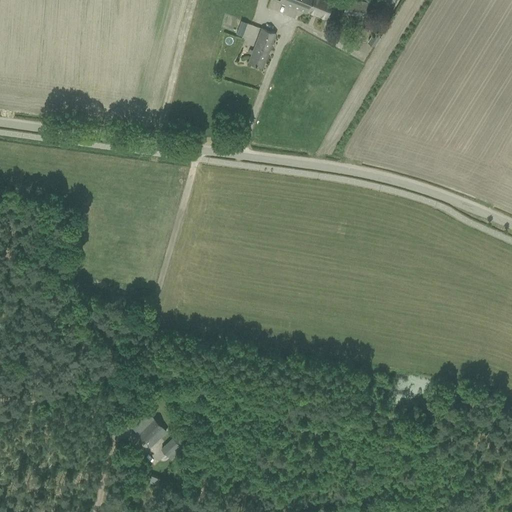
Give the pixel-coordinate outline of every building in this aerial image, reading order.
[(279,0),(306,10),(306,8),(309,0),(279,0)] [(331,0),(309,0),(306,8),(306,10),(307,11),(308,9),(326,16),(329,7),(331,0)] [(344,13),(369,16),(370,4),(346,0),(344,13)] [(380,9),(377,14),(384,18),(387,13),(380,9)] [(239,20),(234,33),(241,35),(246,22),(239,20)] [(242,36),(246,37),(247,34),(254,36),(257,27),(246,23),(242,36)] [(262,28),(249,62),(262,67),(275,33),(262,28)] [(368,41),(374,45),(380,35),(374,31),(368,41)] [(136,432),(145,442),(151,436),(156,442),(166,431),(149,413),(138,423),(141,427),(136,432)] [(168,455),(179,444),(172,437),(161,448),(168,455)]
